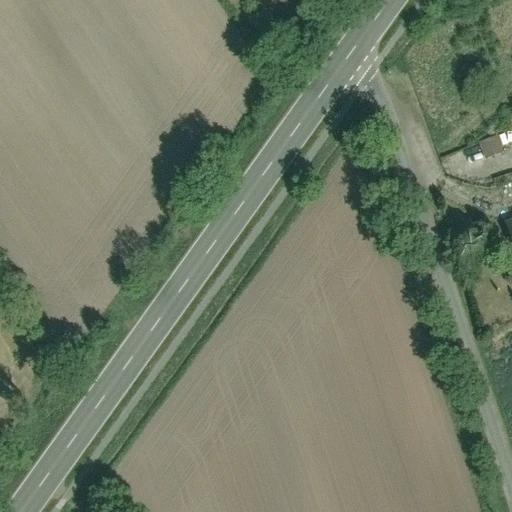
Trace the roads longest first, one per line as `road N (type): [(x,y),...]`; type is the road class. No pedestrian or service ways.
road 1 (tertiary): [(355,53),(24,511)]
road 2 (residential): [(511,490),(373,67),(355,53)]
